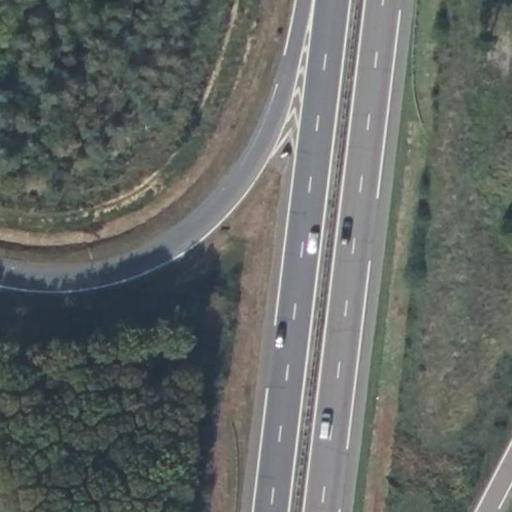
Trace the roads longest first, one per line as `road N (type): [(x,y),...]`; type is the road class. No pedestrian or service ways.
road 1 (trunk): [(320,511),(382,0)]
road 2 (trunk): [(330,0),(269,511)]
road 3 (trunk): [(303,0),(273,122),(208,221),(159,256),(104,277),(0,277)]
